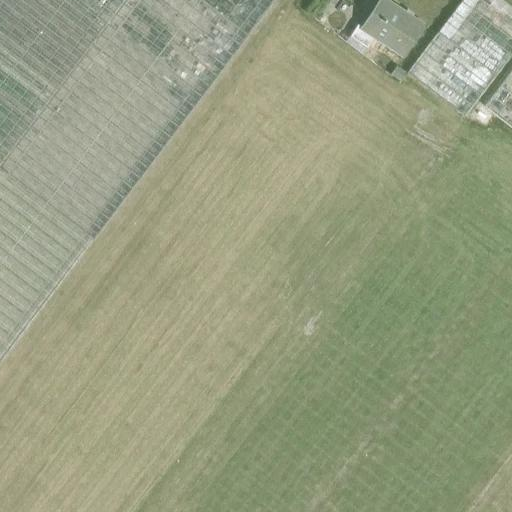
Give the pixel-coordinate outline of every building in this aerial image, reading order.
[(0,0),(0,362),(274,0),(0,0)] [(381,0),(379,0),(364,23),(361,27),(357,25),(349,37),(366,48),(373,37),(402,57),(421,26),(381,0)] [(511,8),(501,0),(461,0),(406,74),(463,118),(511,53),(511,8)] [(396,67),(391,75),(398,80),(403,72),(396,67)] [(511,69),(483,107),(511,129),(511,69)]
